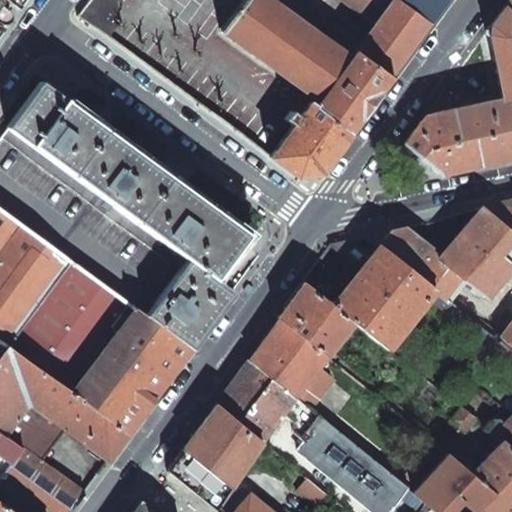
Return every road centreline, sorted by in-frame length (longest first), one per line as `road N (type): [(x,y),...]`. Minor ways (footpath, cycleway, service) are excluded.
road 1 (residential): [(312,222),(97,511)]
road 2 (residential): [(28,26),(312,222)]
road 3 (residential): [(477,0),(312,222)]
road 4 (residential): [(511,174),(312,222)]
